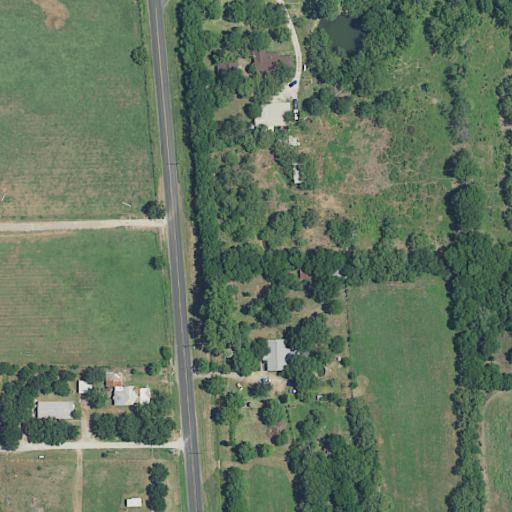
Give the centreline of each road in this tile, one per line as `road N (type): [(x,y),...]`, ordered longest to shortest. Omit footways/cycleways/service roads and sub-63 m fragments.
road 1 (residential): [(155,0),(194,511)]
road 2 (residential): [(174,220),(0,226)]
